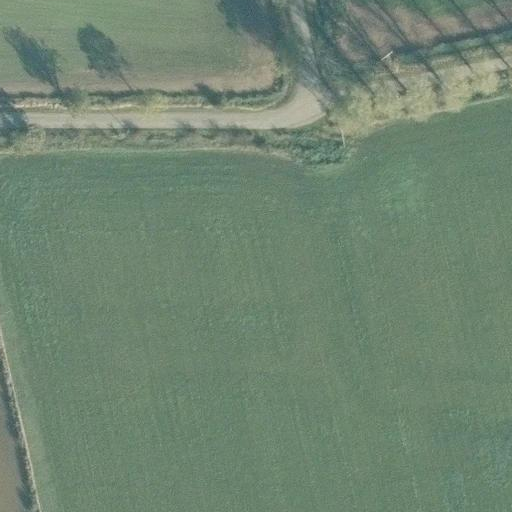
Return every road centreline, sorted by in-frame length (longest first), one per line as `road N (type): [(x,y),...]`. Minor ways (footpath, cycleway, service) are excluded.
road 1 (track): [(0,126),(211,124),(273,120),(309,108)]
road 2 (track): [(309,108),(511,66)]
